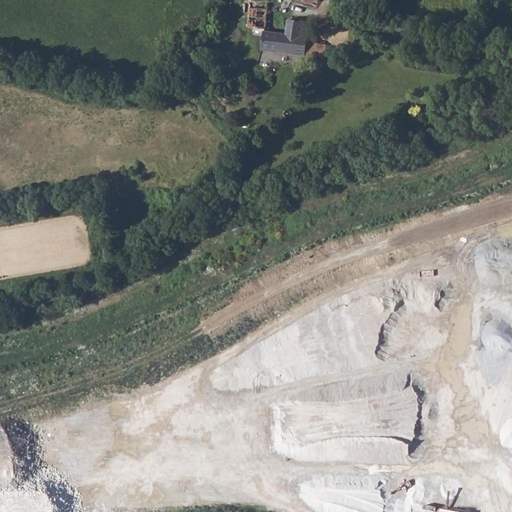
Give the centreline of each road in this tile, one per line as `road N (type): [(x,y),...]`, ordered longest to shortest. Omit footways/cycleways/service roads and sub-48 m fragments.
road 1 (track): [(0,307),(94,289),(206,218),(511,99)]
road 2 (unclassified): [(511,55),(339,26),(282,6)]
